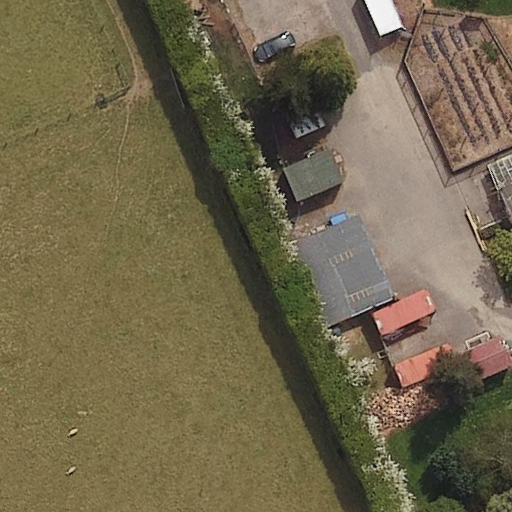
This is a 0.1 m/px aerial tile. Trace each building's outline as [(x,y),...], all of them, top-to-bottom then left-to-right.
[(340,183),(327,152),(284,169),(296,200),(340,183)] [(511,182),(498,189),(511,219),(511,182)] [(390,299),(358,219),(302,241),(334,322),(390,299)] [(510,365),(496,334),(462,349),(476,380),(510,365)] [(449,369),(440,345),(392,364),(401,387),(449,369)]
